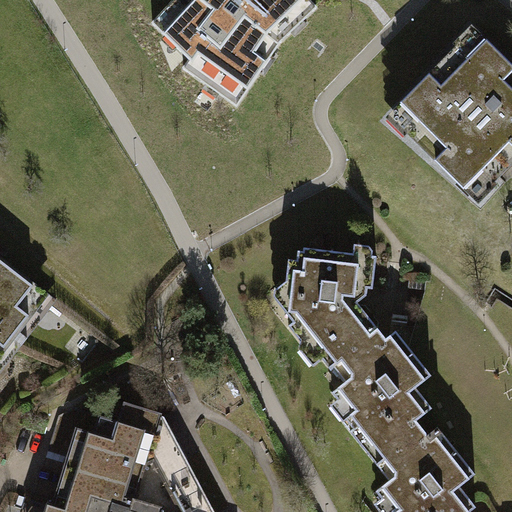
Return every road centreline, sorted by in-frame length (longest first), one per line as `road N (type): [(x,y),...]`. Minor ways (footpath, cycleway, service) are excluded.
road 1 (track): [(192,254),(42,0)]
road 2 (track): [(325,511),(192,254)]
